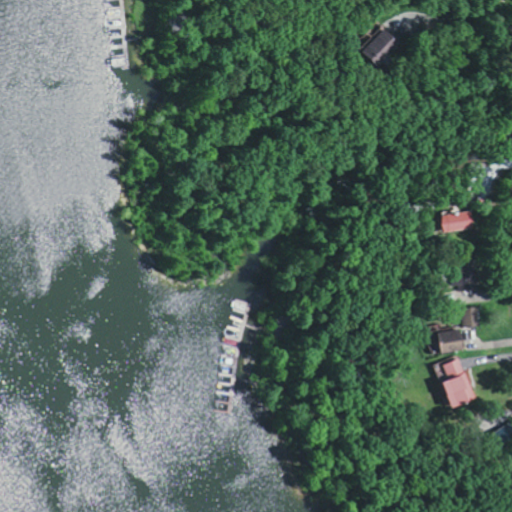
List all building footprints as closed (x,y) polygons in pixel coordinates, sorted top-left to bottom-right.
[(393,37),(385,28),(360,52),(368,61),(393,37)] [(437,214),(438,232),(471,230),(470,211),(437,214)] [(459,290),(479,289),(478,262),(457,263),(459,290)] [(462,327),(479,326),(478,307),(462,308),(462,327)] [(466,351),(465,340),(441,342),(442,352),(466,351)] [(476,398),(462,358),(444,364),(449,380),(445,382),(453,406),(476,398)] [(500,446),(511,441),(511,423),(494,431),(500,446)]
